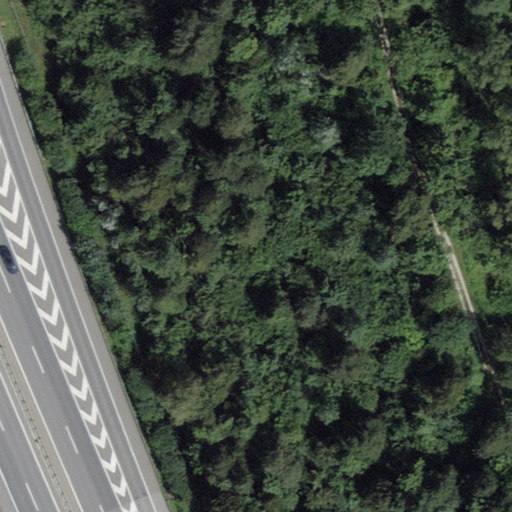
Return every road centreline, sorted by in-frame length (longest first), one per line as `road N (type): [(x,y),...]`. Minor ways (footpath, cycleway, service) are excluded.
road 1 (motorway): [(155,511),(0,94)]
road 2 (motorway): [(98,511),(0,280)]
